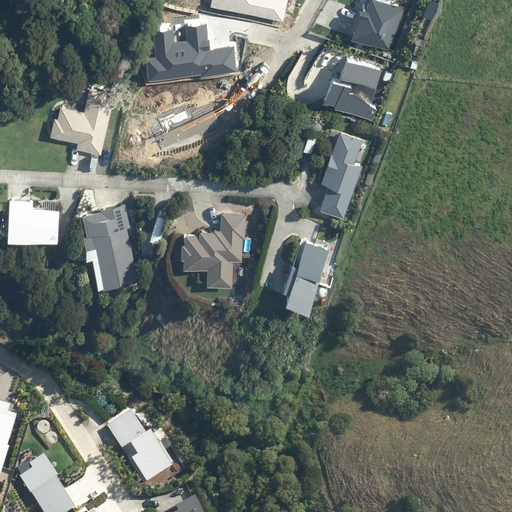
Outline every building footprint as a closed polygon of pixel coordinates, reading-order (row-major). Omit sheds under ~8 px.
[(213,0),(284,16),(287,0),(213,0)] [(362,6),(352,37),(390,50),(405,6),(387,0),(370,0),(368,8),(362,6)] [(147,59),(149,79),(201,72),(202,75),(236,71),(233,46),(210,49),(207,22),(184,25),(186,40),(175,42),(174,30),(153,32),(156,58),(147,59)] [(334,76),(325,100),(373,117),(377,106),(360,94),(350,90),(353,84),(358,86),(360,81),(376,87),(383,68),(348,56),(340,79),(334,76)] [(86,109),(63,105),(60,118),(56,117),(52,136),(79,141),(78,148),(103,153),(116,93),(91,87),(86,109)] [(319,133),(311,130),(304,149),(312,152),(319,133)] [(321,209),(348,218),(367,165),(361,163),(363,157),(358,155),(364,139),(341,131),(323,182),(330,185),(321,209)] [(11,233),(11,238),(59,239),(60,206),(35,205),(35,196),(12,196),(11,225),(3,225),(3,233),(11,233)] [(105,285),(140,276),(128,228),(132,226),(127,203),(80,215),(89,250),(96,248),(105,285)] [(210,285),(233,285),(234,260),(244,260),(245,212),(223,211),(223,228),(217,228),(217,231),(201,231),(201,234),(187,233),(187,243),(184,243),(183,258),(187,258),(186,267),(210,268),(210,285)] [(290,291),(286,301),(308,309),(329,248),(302,239),(284,289),(290,291)] [(0,485),(1,485),(10,454),(7,453),(17,420),(10,418),(12,412),(0,408),(0,485)] [(150,439),(147,441),(129,414),(107,428),(125,455),(145,487),(171,471),(150,439)] [(16,471),(43,511),(68,511),(76,507),(55,476),(58,475),(43,453),(16,471)] [(159,511),(205,511),(195,493),(159,511)]
